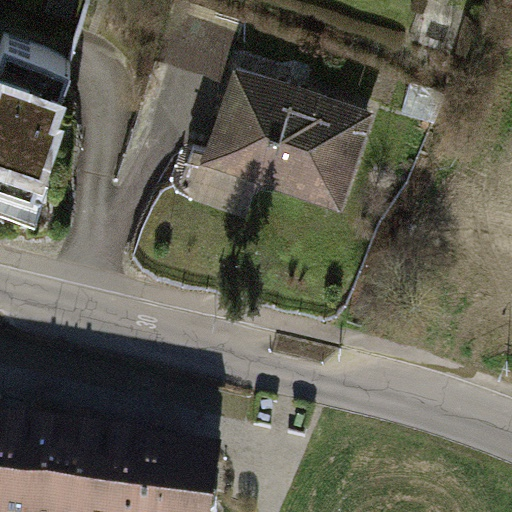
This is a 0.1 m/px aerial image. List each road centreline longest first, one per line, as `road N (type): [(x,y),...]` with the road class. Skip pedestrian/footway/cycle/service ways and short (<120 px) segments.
road 1 (unclassified): [(511,430),(353,381),(260,367),(211,342),(0,289)]
road 2 (unknown): [(110,317),(210,51)]
